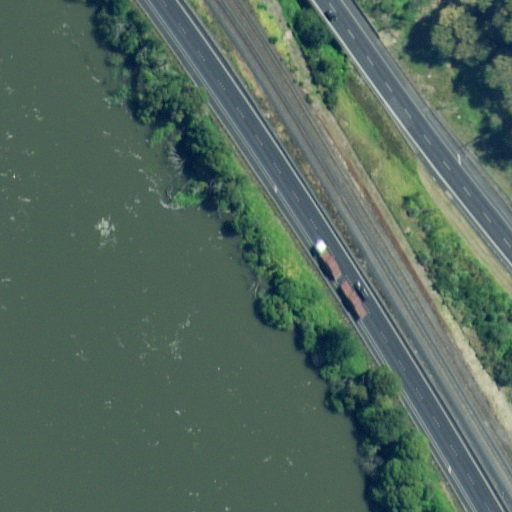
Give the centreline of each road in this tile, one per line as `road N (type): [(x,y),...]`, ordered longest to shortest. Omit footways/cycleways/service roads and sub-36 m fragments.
road 1 (trunk): [(471,511),(345,297),(149,0)]
road 2 (trunk): [(330,0),(511,235)]
